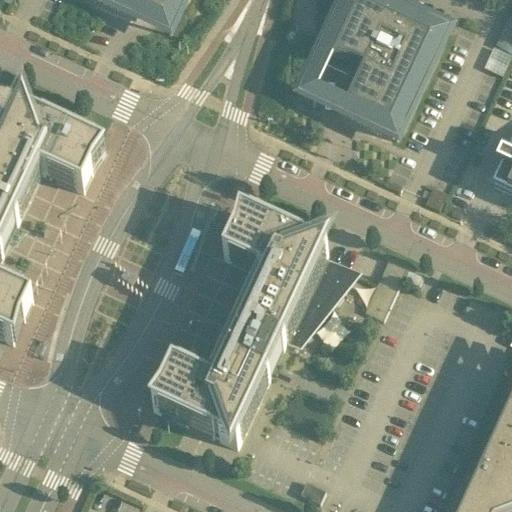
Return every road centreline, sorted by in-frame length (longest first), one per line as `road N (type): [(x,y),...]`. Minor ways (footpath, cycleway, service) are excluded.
road 1 (residential): [(511,288),(218,151)]
road 2 (residential): [(177,132),(112,239),(44,423)]
road 3 (residential): [(75,436),(168,279),(218,151)]
road 4 (residential): [(177,132),(0,53)]
road 5 (residential): [(75,436),(246,511)]
road 6 (residential): [(218,151),(250,21)]
road 7 (residential): [(250,21),(177,132)]
